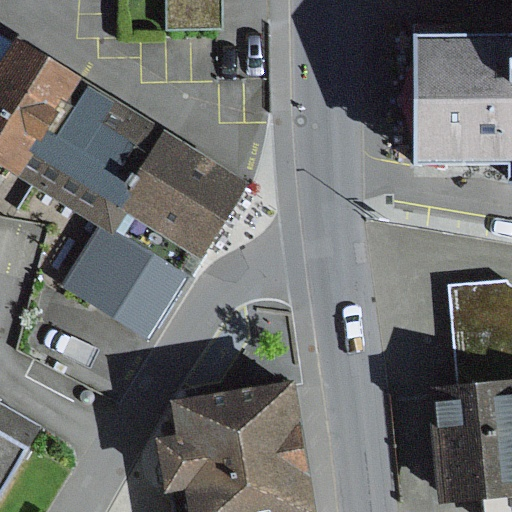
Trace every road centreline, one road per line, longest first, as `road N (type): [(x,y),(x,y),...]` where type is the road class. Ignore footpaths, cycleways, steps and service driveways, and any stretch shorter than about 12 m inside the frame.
road 1 (residential): [(76,511),(219,284),(334,231)]
road 2 (tertiary): [(334,231),(377,511)]
road 3 (tertiary): [(322,0),(334,231)]
